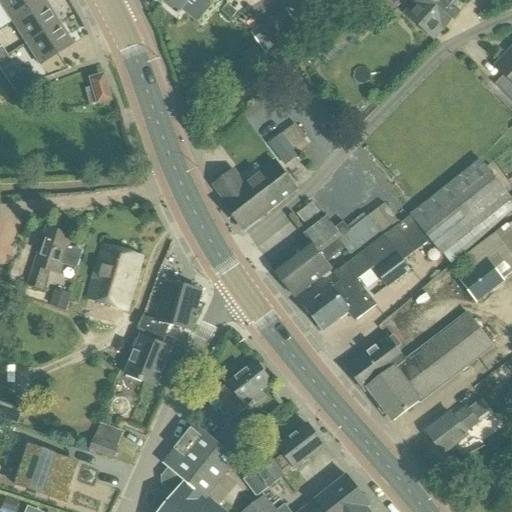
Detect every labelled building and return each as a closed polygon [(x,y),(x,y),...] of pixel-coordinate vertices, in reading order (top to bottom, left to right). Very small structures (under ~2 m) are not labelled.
[(0,0),(0,2),(12,22),(45,1),(43,0),(0,0)] [(161,0),(161,1),(178,15),(182,11),(190,0),(161,0)] [(407,14),(420,27),(433,39),(444,27),(444,28),(458,13),(451,7),(457,0),(413,0),(417,3),(407,14)] [(26,43),(58,23),(45,1),(12,22),(26,43)] [(58,23),(26,43),(40,65),(72,44),(58,23)] [(267,25),(253,33),(265,55),(279,47),(267,25)] [(511,48),(508,53),(495,66),(505,75),(495,85),(511,101),(511,48)] [(6,55),(0,59),(0,70),(1,72),(12,64),(6,55)] [(107,100),(101,77),(90,80),(92,88),(85,90),(89,105),(107,100)] [(322,132),(329,127),(318,110),(311,115),(322,132)] [(281,135),(268,144),(284,165),(297,155),(281,135)] [(377,188),(386,179),(355,147),(346,155),(377,188)] [(480,161),(411,216),(442,254),(511,199),(480,161)] [(223,204),(243,230),(295,190),(274,163),(244,186),(233,172),(214,186),(226,202),(223,204)] [(308,241),(273,269),(295,298),(332,270),(319,254),(338,239),(351,256),(381,232),(369,217),(350,231),(344,223),(336,229),(324,214),(301,232),(308,241)] [(411,270),(404,262),(430,242),(424,234),(411,216),(362,253),(373,268),(388,288),(411,270)] [(460,281),(476,303),(504,281),(504,280),(511,273),(511,231),(507,225),(464,257),(474,270),(460,281)] [(46,227),(34,266),(49,270),(49,271),(59,275),(62,264),(76,268),(81,252),(68,248),(71,236),(46,227)] [(127,311),(143,257),(103,245),(87,299),(127,311)] [(49,270),(34,266),(27,285),(43,290),(49,271),(49,270)] [(305,310),(304,310),(320,331),(322,329),(323,330),(337,320),(342,320),(348,316),(348,311),(356,322),(377,306),(357,281),(345,266),(335,274),(340,281),(331,288),(331,287),(305,307),(306,309),(305,310)] [(447,267),(395,305),(412,327),(427,316),(416,302),(453,275),(447,267)] [(169,325),(190,331),(201,292),(168,283),(158,321),(143,317),(139,328),(164,338),(169,325)] [(53,290),(49,306),(66,310),(69,294),(53,290)] [(420,403),(465,369),(494,346),(468,313),(405,362),(396,349),(400,346),(393,336),(388,339),(387,338),(348,368),(366,392),(368,390),(393,422),(399,418),(419,402),(420,403)] [(172,349),(140,337),(125,375),(157,388),(158,385),(162,387),(167,374),(163,373),(172,349)] [(255,362),(247,369),(246,370),(247,370),(228,384),(229,385),(214,396),(232,420),(247,408),(249,410),(266,397),(262,392),(272,384),(264,374),(265,369),(262,366),(258,366),(255,362)] [(25,402),(0,392),(0,418),(16,425),(25,402)] [(444,455),(468,436),(467,434),(480,424),(467,407),(454,417),(453,415),(428,434),(444,455)] [(117,448),(123,433),(100,424),(90,451),(113,460),(117,448)] [(270,460),(256,471),(243,481),(256,498),(269,488),(269,489),(283,477),(282,476),(294,467),(296,470),(324,447),(307,426),(291,439),(288,436),(277,444),(280,447),(279,448),(285,455),(273,464),(270,460)] [(162,511),(222,511),(207,499),(238,462),(214,443),(195,427),(164,465),(169,469),(162,477),(163,485),(176,496),(175,497),(162,511)] [(226,428),(214,443),(238,462),(250,447),(226,428)] [(15,487),(65,503),(77,464),(28,448),(15,487)] [(347,476),(300,511),(369,511),(367,509),(371,506),(347,476)] [(275,511),(263,496),(242,511),(275,511)] [(5,497),(0,509),(0,510),(4,511),(14,511),(19,503),(5,497)]
